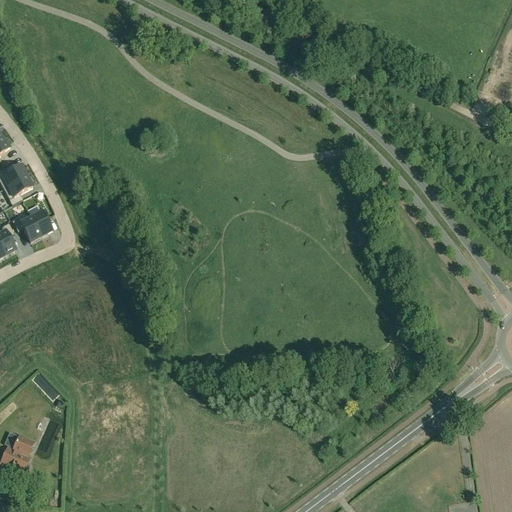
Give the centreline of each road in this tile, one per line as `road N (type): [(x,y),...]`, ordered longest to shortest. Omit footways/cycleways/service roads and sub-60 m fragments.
road 1 (tertiary): [(117,0),(336,120),(413,199),(509,325)]
road 2 (tertiary): [(511,303),(364,126),(279,66),(148,0)]
road 3 (secondary): [(307,511),(509,359)]
road 4 (residential): [(0,280),(55,251),(63,224),(0,115)]
